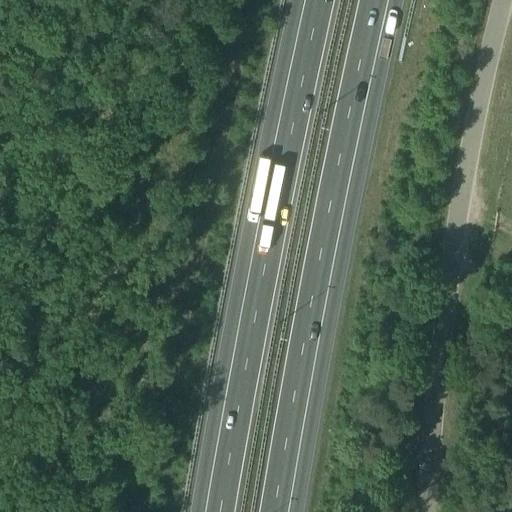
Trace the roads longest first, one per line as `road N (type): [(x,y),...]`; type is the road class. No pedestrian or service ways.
road 1 (motorway): [(312,0),(212,511)]
road 2 (motorway): [(283,511),(378,0)]
road 3 (unclassified): [(431,511),(456,225),(502,0)]
